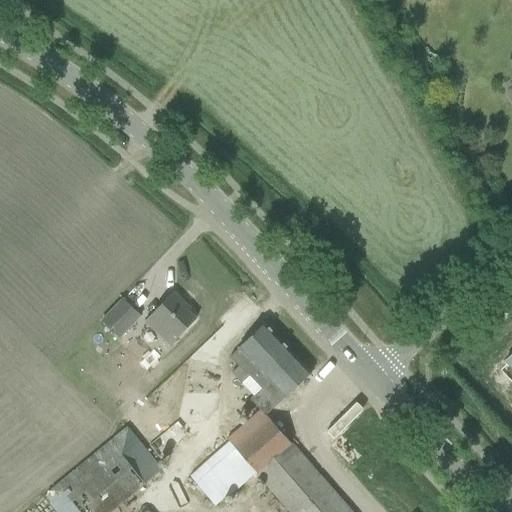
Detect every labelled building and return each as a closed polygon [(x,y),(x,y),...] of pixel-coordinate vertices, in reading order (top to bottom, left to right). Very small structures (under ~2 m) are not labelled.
[(144,319),(169,344),(196,318),(188,310),(190,308),(173,290),(144,319)] [(99,320),(117,337),(140,313),(123,296),(99,320)] [(260,389),(275,406),(310,375),(264,324),(237,348),(238,349),(229,357),(238,367),(231,373),(240,383),(248,376),(260,389)] [(259,410),(264,416),(275,406),(260,389),(248,400),(258,411),(259,410)] [(227,494),(228,496),(254,473),(288,511),(350,511),(264,416),(259,410),(258,411),(224,441),(227,444),(189,479),(214,507),(227,494)] [(152,442),(163,455),(188,435),(176,422),(153,441),(152,442)] [(161,469),(127,426),(42,495),(55,511),(79,511),(67,496),(120,454),(143,483),(161,469)]
